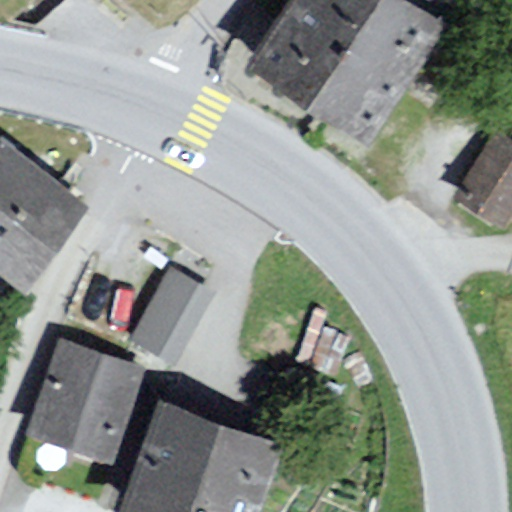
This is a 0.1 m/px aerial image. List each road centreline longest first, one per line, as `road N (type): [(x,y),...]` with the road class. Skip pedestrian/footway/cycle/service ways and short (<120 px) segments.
road 1 (unclassified): [(0,453),(60,286),(162,106)]
road 2 (secondary): [(162,106),(297,177),(388,277)]
road 3 (secondary): [(388,277),(445,393),(467,511)]
road 4 (secondary): [(0,67),(162,106)]
road 5 (residential): [(511,266),(425,262),(388,277)]
road 6 (unclassified): [(162,106),(224,0)]
